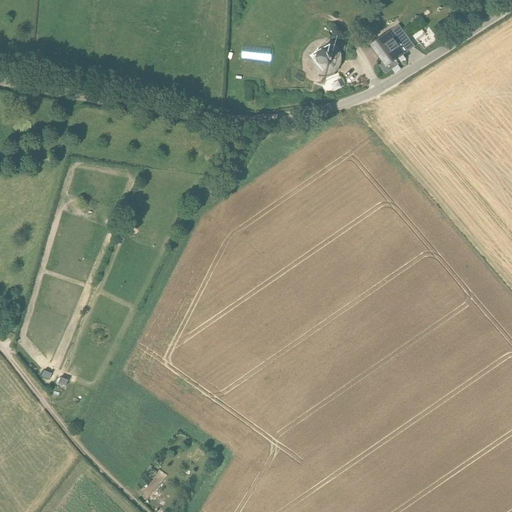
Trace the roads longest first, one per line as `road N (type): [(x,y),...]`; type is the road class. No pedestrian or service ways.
road 1 (unclassified): [(0,80),(224,121),(299,116),(378,90),(511,6)]
road 2 (track): [(145,511),(83,453),(0,345)]
